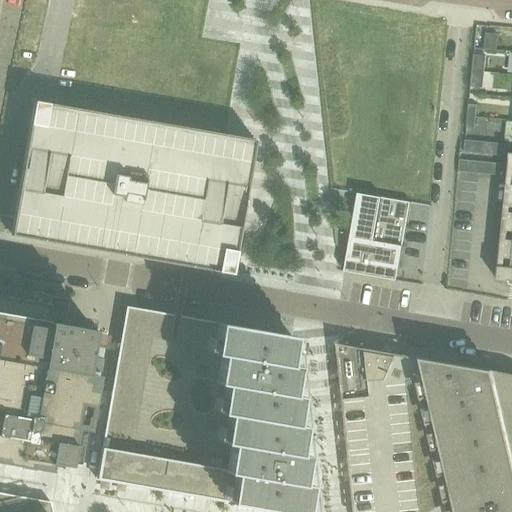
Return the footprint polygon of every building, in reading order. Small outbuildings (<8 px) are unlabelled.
[(27,0),(22,28),(53,33),(53,36),(52,38),(53,41),(55,43),(57,44),(59,45),(62,45),(64,45),(66,43),(68,41),(68,39),(68,36),(198,59),(208,0),(27,0)] [(498,34),(486,33),(484,49),(496,50),(498,34)] [(473,55),(472,71),(484,72),(486,56),(473,55)] [(482,88),(484,72),(472,71),(470,87),(482,88)] [(11,234),(130,255),(185,265),(230,273),(254,141),(229,136),(35,102),(11,234)] [(469,104),(468,116),(476,117),(477,105),(469,104)] [(468,116),(467,128),(474,129),(476,117),(468,116)] [(472,153),(473,141),(465,140),(464,152),(472,153)] [(473,141),(472,153),(480,154),(481,141),(473,141)] [(488,154),(489,142),(481,141),(480,154),(488,154)] [(488,154),(496,155),(497,143),(489,142),(488,154)] [(497,143),(496,155),(504,156),(504,152),(505,144),(497,143)] [(509,280),(511,280),(511,153),(510,153),(498,266),(497,281),(509,282),(509,280)] [(458,171),(466,172),(468,160),(459,159),(458,171)] [(474,173),(476,161),(468,160),(466,172),(474,173)] [(476,161),(474,173),(482,174),(484,162),(476,161)] [(482,174),(491,175),(492,162),(484,162),(482,174)] [(500,163),(492,162),(491,175),(499,175),(500,163)] [(508,164),(500,163),(499,175),(507,176),(508,164)] [(346,261),(399,270),(411,202),(358,193),(346,261)] [(49,304),(30,301),(0,295),(0,461),(49,471),(50,466),(64,468),(64,465),(68,465),(93,329),(61,323),(64,307),(49,304)] [(291,393),(293,377),(295,365),(287,364),(292,336),(126,306),(95,478),(287,511),(303,511),(308,484),(300,482),(305,454),(297,453),(302,425),(294,423),(299,395),(291,393)] [(511,511),(511,373),(337,343),(354,511),(511,511)] [(0,511),(52,511),(50,501),(0,492),(0,511)]
